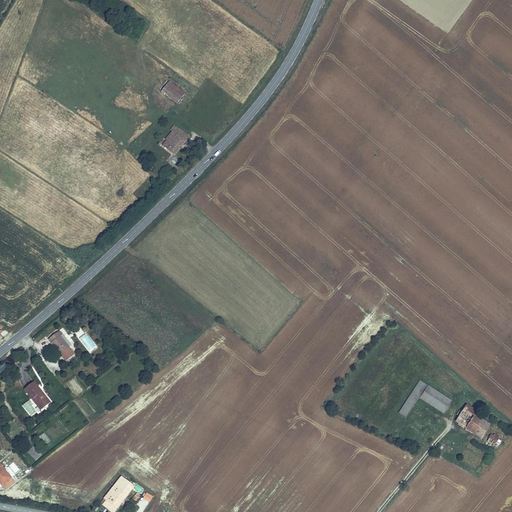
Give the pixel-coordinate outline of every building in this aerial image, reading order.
[(177,99),(161,89),(157,94),(174,104),(177,99)] [(168,142),(176,129),(173,127),(170,132),(172,133),(166,141),(168,142)] [(176,156),(189,136),(176,129),(168,142),(164,148),(176,156)] [(86,344),(92,351),(96,348),(91,340),(86,344)] [(70,341),(58,351),(77,373),(86,364),(71,347),(73,345),(70,341)] [(31,392),(39,402),(40,401),(43,405),(44,404),(49,410),(57,405),(48,393),(46,394),(43,390),(43,389),(40,385),(31,392)] [(425,408),(418,405),(424,393),(421,392),(407,426),(416,430),(425,408)] [(418,405),(425,408),(450,419),(455,405),(424,393),(418,405)] [(40,401),(39,402),(45,409),(47,412),(49,410),(44,404),(43,405),(40,401)] [(459,424),(488,437),(494,421),(478,414),(480,410),(468,405),(463,414),(461,413),(458,419),(461,420),(459,424)] [(37,436),(40,442),(35,446),(33,443),(26,447),(34,461),(38,458),(39,460),(44,457),(40,450),(52,442),(45,431),(37,436)] [(494,441),(501,444),(506,433),(501,431),(500,434),(497,433),(494,441)] [(0,467),(0,471),(6,478),(8,477),(4,472),(12,466),(8,461),(0,467)] [(12,485),(21,478),(12,466),(4,472),(8,477),(6,478),(12,485)] [(128,479),(123,485),(132,492),(137,486),(128,479)] [(132,492),(123,485),(106,504),(116,511),(132,492)] [(150,502),(153,496),(146,492),(143,498),(150,502)] [(142,511),(146,504),(141,501),(135,511),(142,511)]
